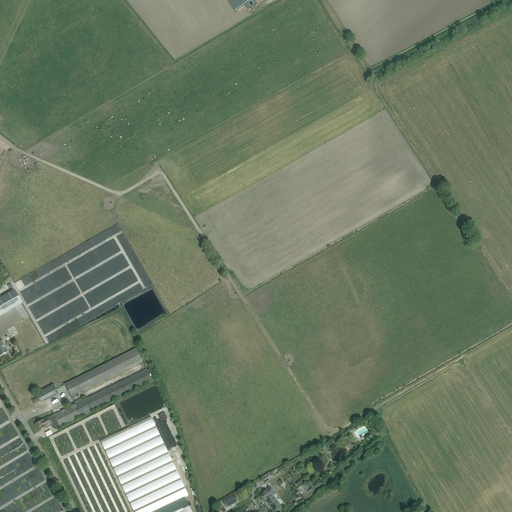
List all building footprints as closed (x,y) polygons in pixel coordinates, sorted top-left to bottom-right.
[(255,0),(227,0),(236,12),(246,6),(248,10),(257,4),(255,0)] [(48,274),(69,265),(68,262),(86,278),(87,280),(89,279),(94,289),(97,287),(98,289),(107,279),(104,271),(102,272),(105,268),(105,267),(103,265),(106,261),(112,259),(117,253),(106,243),(112,237),(111,235),(32,270),(24,279),(27,286),(42,279),(40,278),(44,276),(41,268),(48,274)] [(0,298),(0,315),(16,307),(22,303),(14,290),(0,298)] [(12,336),(20,334),(17,325),(9,328),(12,336)] [(143,361),(136,348),(65,384),(72,399),(78,396),(77,394),(126,369),(126,370),(143,361)] [(81,399),(75,402),(76,404),(69,407),(58,412),(54,415),(48,417),(36,424),(40,431),(46,427),(52,423),(55,429),(65,425),(153,382),(147,369),(82,401),(81,399)] [(171,409),(164,410),(167,420),(171,419),(172,421),(175,420),(171,409)] [(152,418),(101,442),(109,459),(134,511),(189,511),(183,499),(185,498),(189,496),(160,436),(152,418)] [(270,472),(261,478),(264,481),(272,474),(270,472)] [(266,501),(275,511),(276,511),(282,507),(272,495),(275,493),(273,491),(275,489),(271,485),(272,484),(269,480),(265,483),(266,483),(269,487),(265,491),(260,495),(265,501),(266,501)] [(235,495),(223,502),(226,508),(239,501),(235,495)]
